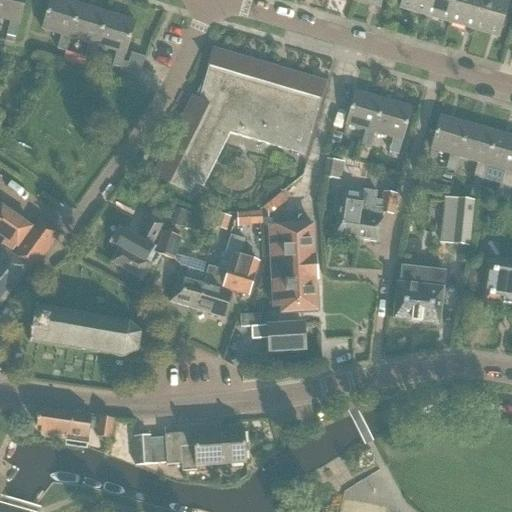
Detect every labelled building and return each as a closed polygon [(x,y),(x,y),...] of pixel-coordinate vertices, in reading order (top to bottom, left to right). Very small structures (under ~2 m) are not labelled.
[(24,0),(0,0),(0,19),(10,22),(7,36),(15,38),(19,24),(24,0)] [(57,50),(66,52),(70,39),(69,38),(79,6),(60,0),(50,0),(42,30),(61,36),(57,50)] [(354,0),(354,1),(379,9),(381,0),(354,0)] [(424,15),(428,0),(401,0),(399,8),(424,15)] [(428,0),(424,15),(449,23),(455,0),(428,0)] [(482,0),(455,0),(449,23),(474,30),(482,0)] [(482,0),(474,30),(498,37),(509,0),(482,0)] [(93,61),(97,47),(107,14),(79,6),(69,38),(70,39),(88,44),(84,58),(93,61)] [(135,23),(107,14),(97,47),(116,53),(112,66),(121,69),(135,23)] [(193,98),(154,177),(190,195),(195,184),(203,187),(229,134),(269,146),(303,156),(325,84),(213,51),(198,101),(193,98)] [(130,54),(127,64),(138,67),(142,68),(145,58),(130,54)] [(361,145),(370,148),(374,134),(383,101),(355,93),(345,126),(365,131),(361,145)] [(398,156),(411,109),(383,101),(374,134),(393,139),(389,153),(398,156)] [(455,172),(459,158),(468,125),(440,117),(431,150),(450,156),(446,169),(455,172)] [(473,178),(482,180),(486,167),(496,133),(468,125),(459,158),(477,164),(473,178)] [(341,135),(335,133),(334,133),(332,143),(339,145),(342,135),(341,135)] [(511,181),(511,138),(496,133),(486,167),(505,172),(501,186),(499,185),(496,198),(507,201),(510,188),(511,181)] [(343,163),(325,160),(323,178),(341,181),(343,163)] [(418,181),(416,190),(437,195),(438,190),(448,193),(449,189),(449,188),(418,180),(418,181)] [(358,239),(361,205),(363,193),(336,189),(332,217),(338,218),(335,237),(358,239)] [(381,242),(384,212),(374,211),(376,193),(364,191),(363,193),(361,205),(358,239),(381,242)] [(380,209),(393,211),(396,195),(383,193),(380,209)] [(466,201),(444,199),(443,212),(442,224),(440,244),(469,247),(473,202),(466,201)] [(0,249),(4,252),(0,257),(0,273),(16,285),(28,269),(13,257),(10,255),(15,248),(17,249),(32,228),(1,207),(0,207),(0,249)] [(168,216),(155,208),(150,217),(163,225),(168,216)] [(184,212),(176,209),(171,225),(180,228),(186,213),(184,212)] [(249,214),(249,213),(239,214),(236,214),(236,215),(237,227),(250,226),(249,225),(249,220),(249,214)] [(222,216),(219,214),(215,226),(214,228),(215,228),(225,231),(230,218),(222,216)] [(163,226),(149,218),(137,239),(124,232),(115,246),(119,248),(111,263),(139,279),(147,264),(145,262),(153,248),(151,247),(163,226)] [(282,307),(282,313),(317,312),(312,227),(269,229),(273,307),(282,307)] [(172,265),(177,266),(178,261),(174,260),(180,238),(162,232),(155,255),(173,261),(172,265)] [(233,256),(228,273),(222,288),(223,289),(248,296),(258,263),(233,256)] [(511,268),(489,265),(483,302),(485,302),(502,305),(502,306),(511,307),(511,268)] [(195,311),(203,286),(202,286),(200,285),(203,273),(180,266),(169,303),(195,311)] [(231,295),(222,292),(223,289),(222,288),(228,273),(208,267),(202,286),(203,286),(195,311),(224,319),(231,295)] [(443,286),(445,273),(402,268),(400,285),(397,284),(393,320),(438,325),(443,286)] [(0,305),(16,285),(0,273),(0,305)] [(138,351),(140,335),(140,333),(139,334),(129,324),(127,323),(127,324),(37,308),(37,307),(35,307),(35,309),(34,316),(33,316),(32,318),(33,319),(31,331),(30,331),(30,333),(31,333),(30,340),(29,340),(29,342),(31,343),(121,358),(122,358),(123,358),(136,352),(137,352),(138,351)] [(240,316),(240,327),(261,326),(260,315),(240,316)] [(268,340),(268,354),(304,352),(303,325),(267,327),(251,328),(252,340),(268,340)] [(97,430),(96,438),(110,440),(113,420),(99,418),(99,420),(91,419),(91,417),(38,409),(35,427),(40,428),(40,433),(87,439),(89,429),(97,430)] [(164,436),(164,439),(166,464),(166,466),(181,465),(182,472),(196,471),(196,467),(245,464),(243,430),(193,433),(193,434),(164,436)] [(150,440),(150,437),(133,438),(135,466),(166,464),(164,439),(150,440)]
